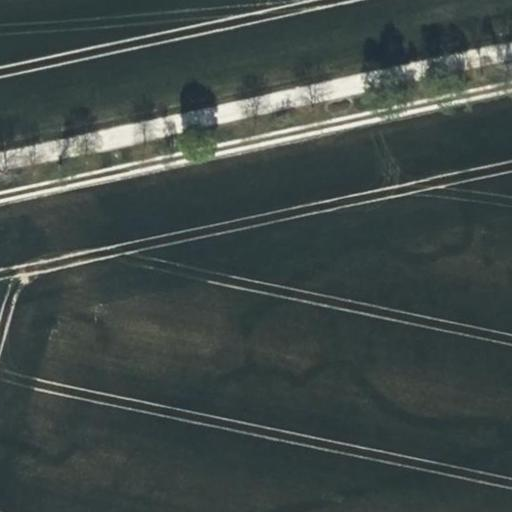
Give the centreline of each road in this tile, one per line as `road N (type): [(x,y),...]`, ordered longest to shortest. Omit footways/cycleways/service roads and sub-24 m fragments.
road 1 (track): [(511,48),(0,157)]
road 2 (track): [(511,88),(0,194)]
